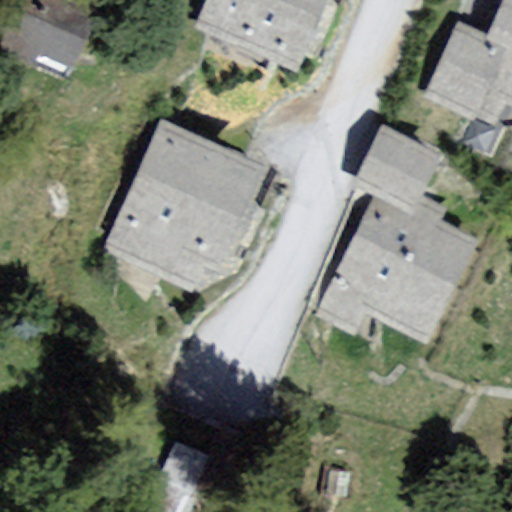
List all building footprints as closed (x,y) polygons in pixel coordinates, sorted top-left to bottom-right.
[(127,0),(27,0),(14,35),(103,67),(127,0)] [(347,0),(224,0),(211,36),(318,78),(347,0)] [(511,14),(504,32),(473,18),(438,97),(508,127),(511,118),(511,14)] [(475,147),(400,111),(365,182),(388,193),(327,315),(363,332),(376,306),(449,342),(504,230),(447,203),(475,147)] [(277,168),(174,120),(115,246),(218,293),(277,168)]
